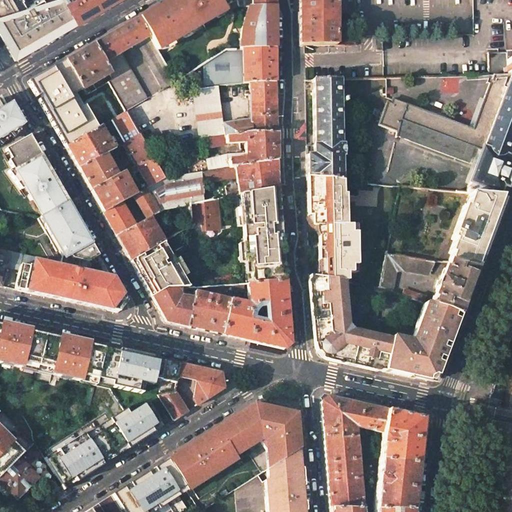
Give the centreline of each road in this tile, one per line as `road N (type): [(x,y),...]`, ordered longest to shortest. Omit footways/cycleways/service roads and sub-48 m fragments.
road 1 (residential): [(303,371),(289,249),(283,0)]
road 2 (residential): [(153,338),(7,76)]
road 3 (residential): [(61,511),(282,367)]
road 4 (primary): [(443,402),(511,229)]
road 5 (residential): [(153,338),(0,304)]
road 6 (unknown): [(141,317),(244,314),(261,362)]
road 7 (residential): [(138,0),(7,76)]
road 8 (residential): [(303,371),(443,402)]
road 9 (residential): [(317,511),(303,371)]
road 10 (residential): [(282,367),(153,338)]
